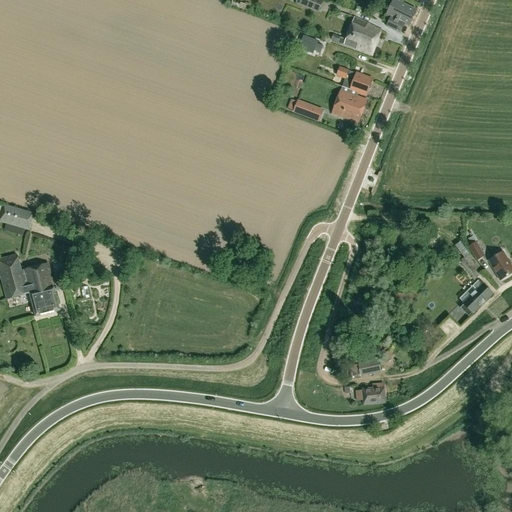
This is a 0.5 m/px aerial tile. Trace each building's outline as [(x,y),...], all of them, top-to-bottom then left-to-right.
[(231,0),(230,6),(243,9),(245,4),(232,0),(231,0)] [(296,0),(295,3),(319,12),(323,0),(296,0)] [(394,0),(387,16),(392,19),(387,28),(400,34),(405,24),(409,27),(417,11),(394,0)] [(355,19),(347,40),(329,33),(327,39),(344,46),(372,57),(382,31),(355,19)] [(317,44),(317,41),(303,36),(298,48),(313,54),(314,50),(320,53),(323,46),(317,44)] [(312,60),(333,68),(336,59),(316,51),(312,60)] [(367,102),(355,97),(358,92),(366,95),(372,80),(357,74),(356,74),(348,71),(348,70),(341,68),(338,76),(347,79),(333,114),(359,124),(367,102)] [(293,113),(310,119),(314,106),(298,100),(293,113)] [(34,214),(4,206),(4,207),(0,221),(0,220),(0,222),(29,231),(34,214)] [(476,243),(469,247),(477,261),(484,257),(476,243)] [(459,261),(474,280),(484,272),(469,253),(459,261)] [(511,268),(502,253),(489,261),(501,281),(511,273),(511,268)] [(30,295),(36,318),(61,312),(55,289),(50,265),(25,271),(22,271),(18,256),(0,259),(0,273),(7,301),(30,295)] [(483,285),(463,304),(472,314),(492,295),(483,285)] [(449,312),(457,319),(464,312),(457,304),(449,312)] [(448,318),(443,321),(450,330),(454,326),(448,318)] [(378,361),(359,365),(358,364),(348,367),(350,377),(361,374),(361,375),(381,371),(378,361)] [(372,384),(372,389),(355,391),(356,401),(364,400),(364,406),(385,404),(384,383),(372,384)]
